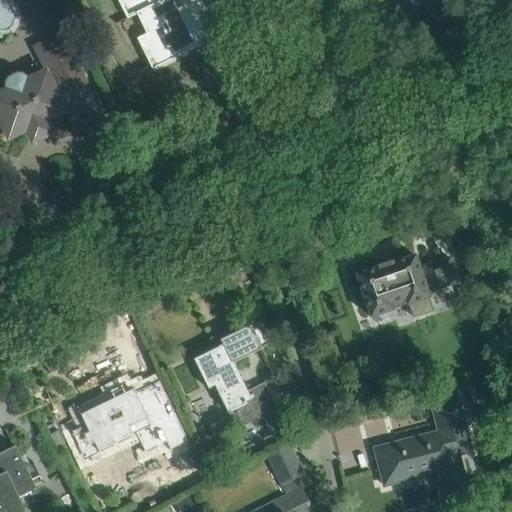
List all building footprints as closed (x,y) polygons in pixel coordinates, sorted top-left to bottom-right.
[(59,0),(36,0),(41,9),(59,0)] [(211,4),(209,0),(122,0),(119,2),(127,18),(127,19),(137,14),(147,34),(137,38),(150,65),(151,66),(152,69),(192,50),(190,46),(199,41),(201,45),(203,44),(189,15),(211,4)] [(61,36),(49,42),(38,48),(49,71),(27,81),(25,78),(21,75),(17,75),(10,78),(7,82),(7,87),(9,90),(0,94),(0,132),(6,130),(9,137),(27,128),(30,133),(48,124),(46,119),(68,109),(70,114),(94,102),(61,36)] [(458,282),(450,258),(425,266),(426,269),(420,270),(415,255),(393,263),(392,262),(378,267),(379,268),(357,275),(371,317),(393,310),(391,304),(406,299),(408,304),(409,304),(413,317),(432,311),(428,297),(429,297),(427,291),(433,289),(433,290),(458,282)] [(223,345),(194,359),(203,377),(208,389),(214,386),(227,411),(234,424),(237,430),(269,414),(279,433),(287,429),(264,382),(247,391),(233,363),(272,344),(260,321),(220,340),(223,345)] [(132,388),(132,389),(81,414),(81,413),(80,414),(89,433),(98,429),(108,449),(138,434),(144,447),(179,430),(164,399),(144,409),(133,388),(132,388)] [(443,501),(468,494),(458,454),(471,451),(457,397),(432,404),(439,432),(375,448),(384,486),(410,479),(407,467),(432,461),(443,501)] [(0,453),(0,511),(25,511),(18,497),(35,489),(27,472),(28,471),(16,446),(15,447),(6,429),(5,429),(14,447),(0,453)] [(59,431),(49,435),(55,447),(65,443),(59,431)] [(290,444),(272,452),(265,456),(280,485),(285,483),(290,493),(252,511),(310,511),(314,510),(303,488),(309,485),(304,474),(290,444)]
